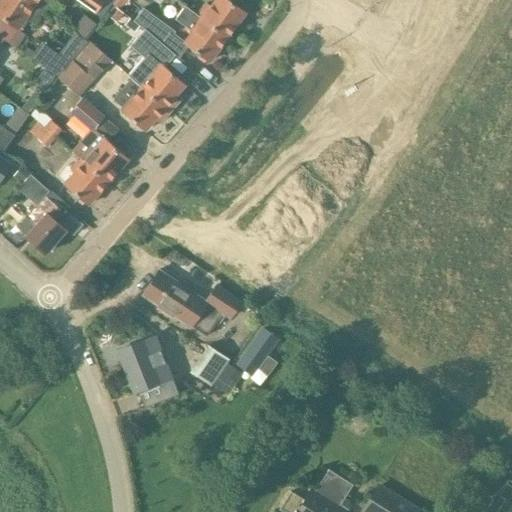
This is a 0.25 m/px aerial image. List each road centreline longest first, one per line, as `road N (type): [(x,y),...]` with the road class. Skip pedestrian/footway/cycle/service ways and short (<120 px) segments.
road 1 (residential): [(46,297),(294,24),(298,4)]
road 2 (residential): [(511,110),(338,12),(298,4)]
road 3 (residential): [(122,511),(102,402),(46,297)]
